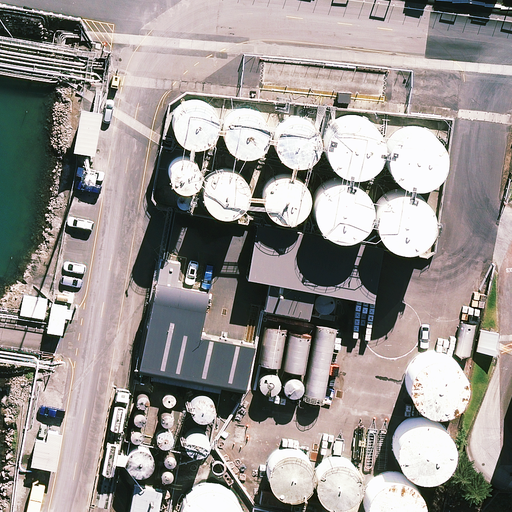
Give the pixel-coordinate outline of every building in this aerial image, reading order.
[(178,142),(184,146),(190,148),(197,148),(204,146),(209,142),(213,136),(215,130),(215,123),(212,116),(208,111),(202,107),(195,106),(188,106),(181,110),(176,115),(173,122),(172,129),(174,136),(178,142)] [(103,113),(82,109),(75,150),(96,153),(103,113)] [(231,151),(237,155),(243,157),(250,157),(257,155),(263,151),(266,145),(268,139),(268,132),(266,126),(261,120),(255,117),(249,115),(241,116),(235,119),(229,124),(226,131),(226,138),(227,145),(231,151)] [(339,161),(346,167),(355,170),(363,170),(372,167),(379,161),(384,154),(386,146),(386,137),(383,129),(377,122),(370,117),(361,115),(352,116),(343,120),(336,127),(332,136),(332,145),(334,154),(339,161)] [(284,158),(290,162),(296,164),(303,164),(310,162),(315,158),(319,152),(321,146),(321,139),(318,132),(314,127),(308,123),(301,122),(294,122),(287,125),(282,131),(279,137),(278,145),(280,152),(284,158)] [(401,174),(408,179),(416,182),(425,182),(433,179),(440,174),(445,167),(448,158),(447,150),(444,141),(439,135),(431,130),(423,128),(413,129),(405,133),(398,140),(394,148),(393,158),(396,167),(401,174)] [(178,183),(182,186),(187,187),(192,187),(197,186),(201,183),(204,178),(205,173),(205,168),(203,164),(200,160),(195,157),(190,156),(185,156),(180,158),(176,162),(174,167),(173,173),(175,178),(178,183)] [(212,207),(218,211),(224,214),(231,214),(238,211),(244,207),(247,202),(249,195),(249,188),(247,182),(242,176),(236,173),(230,171),(222,172),(216,175),(210,180),(207,187),(207,194),(208,201),(212,207)] [(326,220),(333,225),(341,228),(350,228),(358,226),(366,220),(371,213),(373,205),(373,196),(369,187),(364,181),(356,176),(348,174),(338,175),(330,179),(323,186),(319,194),(318,204),(321,213),(326,220)] [(271,211),(276,215),(283,217),(290,217),(296,215),(302,211),(306,205),(308,199),(308,192),(305,185),(301,180),(295,176),(288,175),(281,175),(274,178),(269,184),(266,190),(265,198),(267,205),(271,211)] [(386,238),(393,244),(402,246),(410,247),(419,244),(426,238),(431,231),(433,223),(433,214),(430,206),(424,199),(417,194),(408,192),(399,193),(390,197),(383,204),(380,213),(379,222),(381,231),(386,238)] [(257,225),(248,274),(349,292),(374,296),(383,247),(257,225)] [(150,276),(135,358),(249,379),(257,332),(197,321),(203,286),(150,276)] [(314,294),(269,287),(265,310),(311,317),(314,294)] [(47,300),(24,297),(21,315),(45,317),(47,300)] [(49,332),(65,333),(66,319),(72,319),(73,306),(51,305),(49,332)] [(284,330),(266,327),(261,364),(279,367),(284,330)] [(498,333),(480,331),(478,352),(496,354),(498,333)] [(310,339),(290,336),(285,369),(305,372),(310,339)] [(419,399),(426,404),(434,407),(443,407),(452,404),(459,399),(464,392),(466,383),(466,374),(463,366),(457,359),(450,355),(441,353),(432,353),(423,357),(416,364),(412,373),(412,382),(414,391),(419,399)] [(196,417),(199,420),(203,421),(207,421),(211,420),(214,417),(216,414),(217,410),(217,406),(216,402),(213,399),(210,397),(206,396),(201,397),(197,398),(194,402),(193,405),(192,410),(193,414),(196,417)] [(409,466),(416,471),(424,474),(433,474),(441,471),(448,466),(453,459),(456,450),(455,441),(452,433),(447,426),(439,422),(431,419),(421,420),(413,424),(406,431),(402,440),(401,449),(404,458),(409,466)] [(62,432),(49,430),(47,442),(37,440),(33,465),(57,469),(62,432)] [(190,453),(194,455),(197,456),(201,456),(205,455),(209,453),(211,449),(212,445),(212,441),(210,438),(208,435),(204,432),(200,431),(196,432),(192,434),(189,437),(187,441),(187,445),(188,449),(190,453)] [(131,476),(135,479),(140,481),(146,481),(150,479),(155,476),(157,472),(159,467),(159,462),(157,457),(154,453),(149,450),(144,449),(139,450),(134,452),(130,456),(127,461),(127,466),(128,472),(131,476)] [(268,486),(274,490),(280,493),(287,493),(294,490),(299,486),(303,481),(305,474),(305,467),(302,461),(298,455),(292,452),(285,450),(278,451),(271,454),(266,459),(263,466),(262,473),(264,480),(268,486)] [(325,500),(331,504),(337,507),(344,507),(351,504),(356,500),(360,495),(362,488),(362,481),(360,475),(355,469),(349,466),(343,464),(335,465),(328,468),(323,473),(320,480),(319,487),(321,495),(325,500)] [(424,511),(426,507),(426,499),(423,490),(417,484),(410,479),(401,477),(392,478),(383,482),(376,489),(372,497),(372,507),(372,511),(424,511)] [(158,511),(162,490),(133,485),(128,511),(158,511)] [(236,511),(233,504),(228,497),(220,492),(212,490),(202,491),(194,495),(187,502),(183,511),(182,511),(236,511)] [(40,511),(41,500),(27,499),(25,511),(40,511)]
